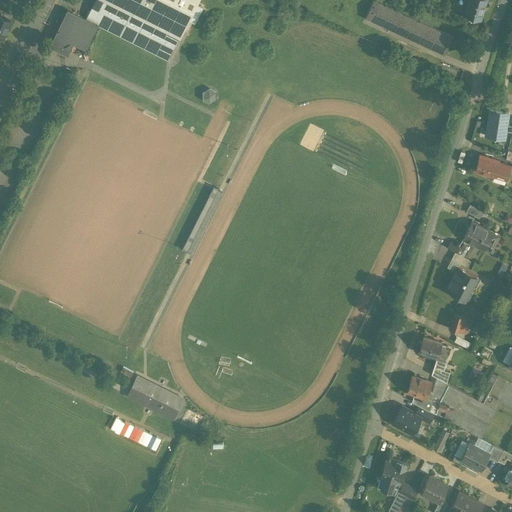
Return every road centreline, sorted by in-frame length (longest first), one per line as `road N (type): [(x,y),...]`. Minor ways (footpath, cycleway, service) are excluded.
road 1 (residential): [(475,92),(371,424)]
road 2 (residential): [(511,497),(371,424)]
